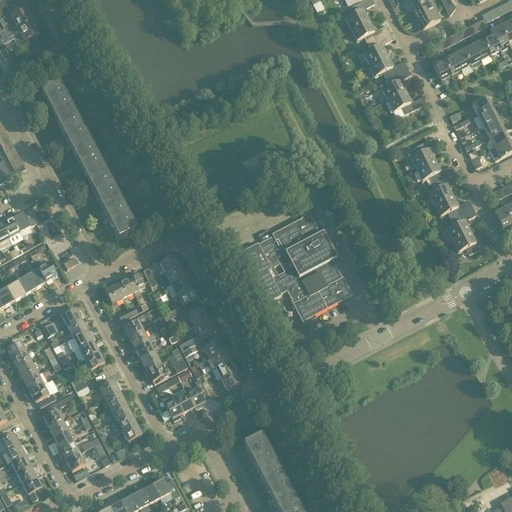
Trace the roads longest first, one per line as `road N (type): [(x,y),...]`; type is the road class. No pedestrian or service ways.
road 1 (residential): [(179,234),(71,45)]
road 2 (residential): [(273,394),(464,292)]
road 3 (residential): [(273,394),(179,234)]
road 4 (residential): [(168,450),(82,288)]
road 5 (residential): [(69,502),(0,367)]
road 6 (residential): [(336,511),(273,394)]
